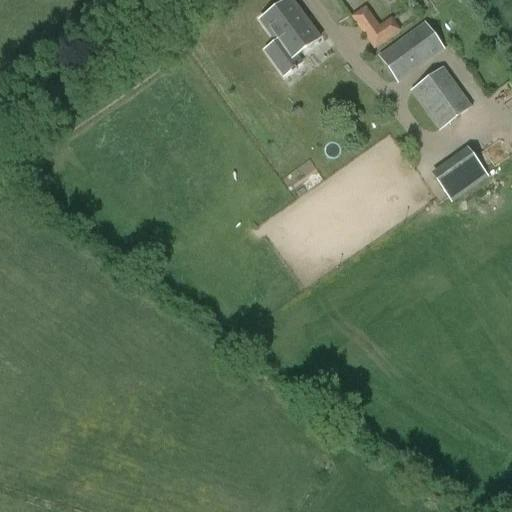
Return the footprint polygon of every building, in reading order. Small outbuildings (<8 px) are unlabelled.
[(277,45),(268,52),(280,69),(289,62),(319,40),(289,0),(260,22),(277,45)] [(367,8),(351,19),(372,49),(388,39),(367,8)] [(424,24),(379,56),(400,84),(444,51),(424,24)] [(446,125),(471,107),(444,70),(418,88),(446,125)] [(442,192),(448,200),(451,205),(467,194),(458,180),(442,192)]
